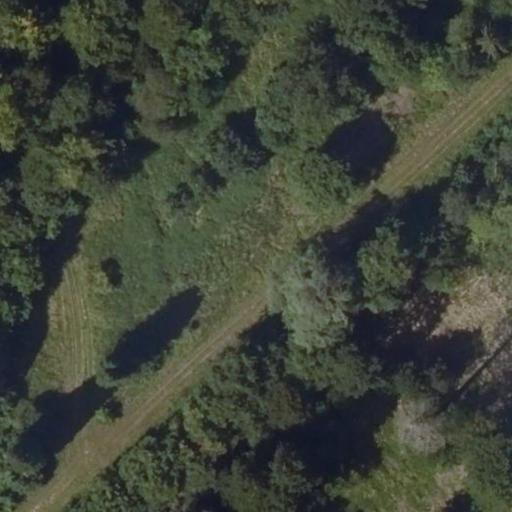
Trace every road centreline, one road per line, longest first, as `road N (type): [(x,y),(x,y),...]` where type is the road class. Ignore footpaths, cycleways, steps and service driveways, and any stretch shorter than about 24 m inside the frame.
road 1 (track): [(40,511),(511,77)]
road 2 (track): [(95,460),(84,323),(68,259),(0,163)]
